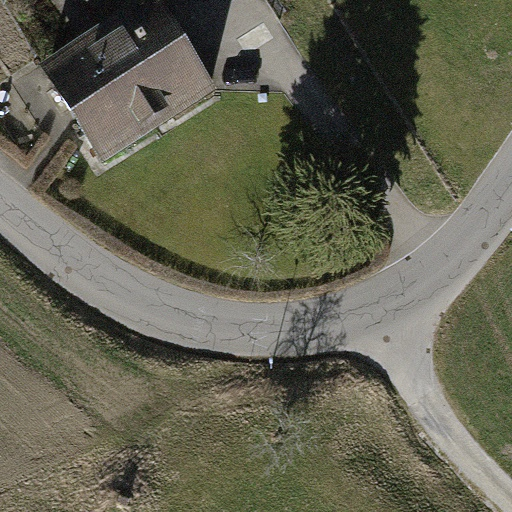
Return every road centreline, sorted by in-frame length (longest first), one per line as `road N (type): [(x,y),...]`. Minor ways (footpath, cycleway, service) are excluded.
road 1 (residential): [(0,202),(129,299),(235,330),(372,317),(454,258),(511,186)]
road 2 (track): [(372,317),(461,456),(511,502)]
